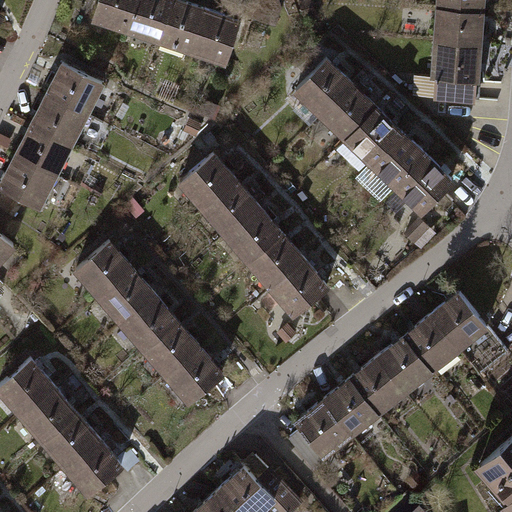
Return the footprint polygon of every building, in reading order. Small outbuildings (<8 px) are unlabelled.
[(101,0),(94,21),(128,32),(138,0),(101,0)] [(138,0),(128,32),(161,43),(175,0),(138,0)] [(175,0),(161,43),(195,54),(210,7),(189,0),(175,0)] [(285,23),(289,9),(286,0),(255,0),(260,14),(285,23)] [(489,13),(489,0),(439,0),(439,9),(489,13)] [(195,54),(228,65),(244,18),(210,7),(195,54)] [(439,9),(436,43),(486,48),(489,13),(439,9)] [(486,48),(436,43),(433,81),(445,82),(444,99),(481,102),(486,48)] [(321,116),(355,81),(331,59),(298,94),(321,116)] [(105,84),(65,63),(49,93),(90,114),(105,84)] [(348,142),(382,107),(355,81),(321,116),(348,142)] [(90,114),(49,93),(34,123),(75,144),(90,114)] [(374,166),(407,131),(382,107),(348,142),(374,166)] [(191,119),(186,131),(197,137),(203,124),(191,119)] [(75,144),(34,123),(19,153),(59,174),(75,144)] [(399,190),(432,155),(407,131),(374,166),(399,190)] [(202,207),(239,175),(218,151),(181,182),(202,207)] [(59,174),(19,153),(3,183),(7,185),(24,194),(44,204),(59,174)] [(432,155),(399,190),(425,215),(459,180),(432,155)] [(227,235),(263,203),(239,175),(202,207),(227,235)] [(0,228),(24,194),(7,185),(0,195),(0,228)] [(250,262),(286,230),(263,203),(227,235),(250,262)] [(425,227),(415,216),(399,231),(410,242),(425,227)] [(0,270),(20,248),(0,229),(0,270)] [(272,288),(309,256),(286,230),(250,262),(272,288)] [(98,295),(134,263),(113,239),(76,270),(98,295)] [(309,256),(272,288),(296,315),(333,284),(309,256)] [(122,323),(159,291),(134,263),(98,295),(122,323)] [(462,290),(435,312),(466,350),(493,328),(462,290)] [(145,349),(182,318),(159,291),(122,323),(145,349)] [(439,372),(466,350),(435,312),(408,334),(439,372)] [(167,375),(204,344),(182,318),(145,349),(167,375)] [(439,372),(408,334),(382,355),(414,393),(439,372)] [(204,344),(167,375),(191,403),(228,371),(204,344)] [(0,387),(22,413),(59,381),(35,354),(0,383),(0,387)] [(387,415),(414,393),(382,355),(356,376),(387,415)] [(387,415),(356,376),(328,398),(359,437),(387,415)] [(45,440),(82,408),(59,381),(22,413),(45,440)] [(330,460),(359,437),(328,398),(299,422),(330,460)] [(68,466),(104,434),(82,408),(45,440),(68,466)] [(104,434),(68,466),(91,493),(128,462),(104,434)] [(511,511),(511,438),(479,467),(511,504),(511,511)] [(221,489),(243,511),(266,511),(278,502),(287,511),(304,511),(311,505),(293,486),(279,499),(247,465),(221,489)] [(243,511),(221,489),(196,511),(243,511)]
